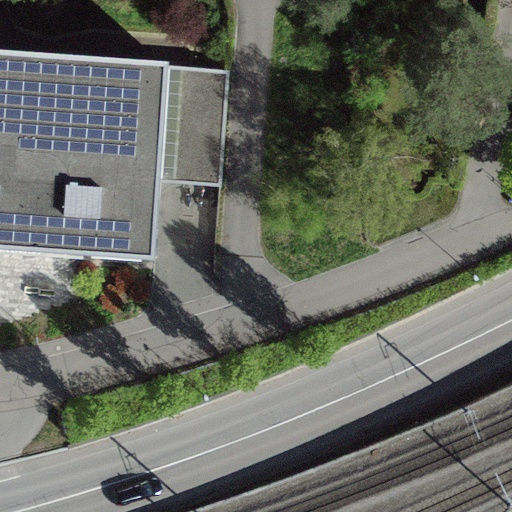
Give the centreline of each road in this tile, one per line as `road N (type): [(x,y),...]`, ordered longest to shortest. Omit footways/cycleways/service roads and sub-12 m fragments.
road 1 (residential): [(482,238),(241,325),(0,391)]
road 2 (primary): [(511,336),(284,439),(72,511)]
road 3 (residential): [(511,83),(482,238)]
